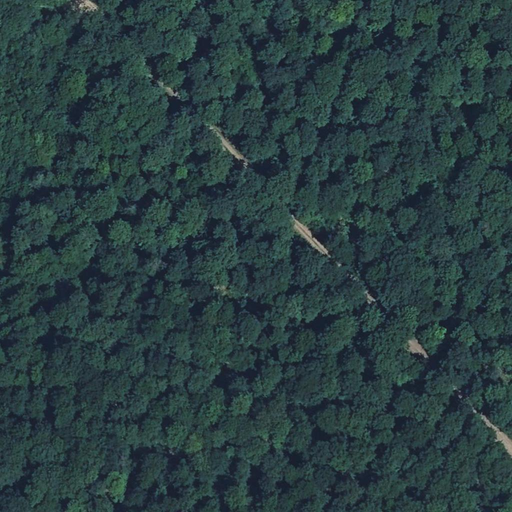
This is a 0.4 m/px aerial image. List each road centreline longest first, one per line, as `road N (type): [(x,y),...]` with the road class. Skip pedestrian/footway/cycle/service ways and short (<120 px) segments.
road 1 (track): [(511,453),(79,3)]
road 2 (track): [(0,192),(79,3)]
